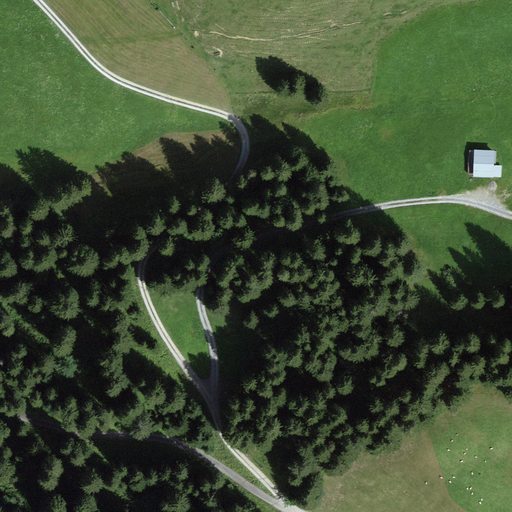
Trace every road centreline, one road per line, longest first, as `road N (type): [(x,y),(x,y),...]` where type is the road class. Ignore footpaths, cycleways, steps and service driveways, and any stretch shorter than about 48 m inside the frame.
road 1 (track): [(295,511),(228,443),(153,313),(139,270),(146,254),(230,181),(246,151),(244,131),(231,117),(114,79),(37,0)]
road 2 (track): [(209,402),(215,366),(198,296),(204,270),(221,250),(424,200),(464,201),(511,216)]
road 3 (track): [(0,401),(80,433),(183,445),(295,511)]
